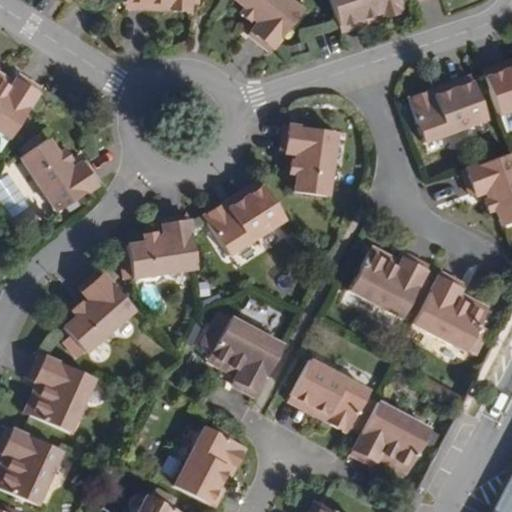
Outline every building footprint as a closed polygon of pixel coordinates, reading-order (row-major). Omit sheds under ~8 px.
[(189,0),(122,0),(122,1),(164,3),(164,10),(189,12),(189,0)] [(286,0),(233,0),(241,7),(236,13),(246,21),(250,16),(256,20),(252,25),(245,34),(268,51),(300,11),(286,0)] [(402,11),(398,0),(327,0),(336,26),(375,13),(377,19),(402,11)] [(164,10),(164,3),(122,1),(122,7),(164,10)] [(375,13),(336,26),(337,32),(377,19),(375,13)] [(252,25),(256,20),(250,16),(246,21),(252,25)] [(511,59),(480,71),(482,78),(511,66),(511,59)] [(511,109),(511,66),(482,78),(496,115),(511,109)] [(0,82),(7,87),(12,80),(0,72),(0,82)] [(7,87),(0,82),(0,133),(7,139),(39,89),(15,75),(12,80),(7,87)] [(432,96),(471,82),(468,75),(430,89),(432,96)] [(484,120),(471,82),(432,96),(430,89),(405,99),(421,142),(484,120)] [(333,132),(283,124),(279,151),(290,153),(296,154),(294,161),(288,161),(286,173),(294,174),(291,192),(324,197),(333,132)] [(54,154),(45,139),(17,157),(54,212),(96,183),(80,161),(72,166),(67,169),(62,164),(68,160),(61,149),(54,154)] [(511,220),(511,160),(509,152),(460,171),(469,197),(479,193),(485,191),(488,198),(481,200),(485,212),(493,209),(499,226),(511,220)] [(67,169),(72,166),(68,160),(62,164),(67,169)] [(224,208),(259,185),(256,180),(221,202),(224,208)] [(281,219),(259,185),(224,208),(221,202),(200,216),(224,256),(281,219)] [(481,200),(488,198),(485,191),(479,193),(481,200)] [(193,268),(185,217),(158,221),(160,232),(161,238),(153,239),(153,233),(140,235),(141,242),(123,245),(129,278),(193,268)] [(394,268),(398,260),(369,245),(365,252),(394,268)] [(394,268),(365,252),(345,290),(400,318),(427,267),(402,254),(398,260),(394,268)] [(131,310),(96,271),(76,289),(83,297),(87,302),(81,307),(77,303),(67,310),(73,317),(60,328),(82,353),(131,310)] [(461,285),(437,272),(410,324),(463,352),(483,314),(454,299),(458,291),(461,285)] [(483,314),(487,306),(458,291),(454,299),(483,314)] [(81,307),(87,302),(83,297),(77,303),(81,307)] [(281,346),(227,317),(220,331),(209,325),(198,345),(209,351),(207,355),(236,371),(232,379),(228,385),(253,398),(281,346)] [(91,379),(37,355),(26,379),(33,382),(41,386),(27,416),(66,433),(91,379)] [(232,379),(236,371),(207,355),(203,363),(232,379)] [(367,392),(306,360),(287,395),(324,415),(321,420),(345,433),(367,392)] [(27,416),(41,386),(33,382),(19,412),(27,416)] [(324,415),(287,395),(284,401),(321,420),(324,415)] [(428,430),(374,402),(347,454),(372,467),(374,461),(378,453),(408,468),(428,430)] [(229,440),(233,432),(213,422),(209,430),(201,426),(169,486),(205,505),(225,468),(230,471),(243,448),(229,440)] [(58,451),(5,427),(0,437),(0,454),(9,458),(0,476),(0,490),(34,506),(58,451)] [(408,468),(378,453),(374,461),(404,476),(408,468)] [(0,476),(9,458),(0,454),(0,476)] [(225,468),(205,505),(211,508),(230,471),(225,468)] [(511,511),(511,469),(490,511),(491,511),(511,511)] [(175,511),(143,495),(134,511),(175,511)] [(314,511),(318,504),(310,500),(304,511),(314,511)]
